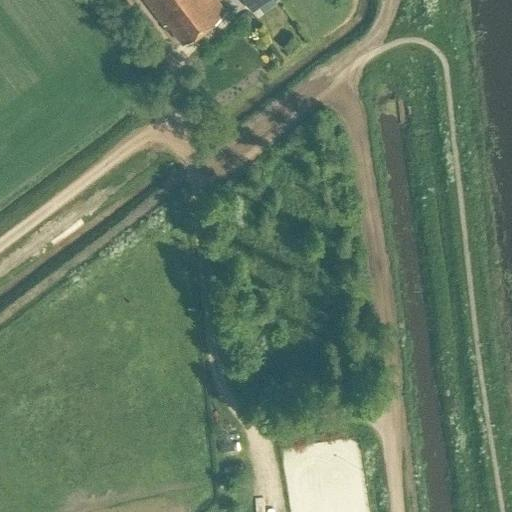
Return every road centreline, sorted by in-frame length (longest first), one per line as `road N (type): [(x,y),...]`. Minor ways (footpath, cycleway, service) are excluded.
road 1 (track): [(383,411),(256,419),(228,411),(210,365),(194,180)]
road 2 (unclassified): [(0,243),(171,119),(194,180)]
